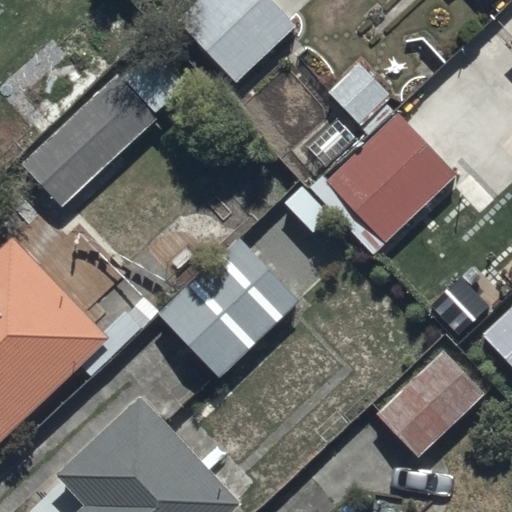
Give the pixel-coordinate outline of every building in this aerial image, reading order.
[(275,0),(168,0),(160,8),(235,82),(296,20),(275,0)] [(90,74),(49,33),(0,78),(0,92),(33,127),(90,74)] [(115,65),(17,154),(63,205),(163,116),(156,108),(199,70),(167,35),(123,74),(115,65)] [(458,171),(398,110),(315,190),(375,252),(458,171)] [(249,233),(161,310),(217,375),(306,298),(249,233)] [(0,467),(2,466),(0,462),(0,441),(113,338),(17,234),(0,249),(0,467)] [(511,294),(475,328),(511,369),(511,294)] [(443,341),(375,402),(419,451),(487,391),(443,341)] [(143,393),(21,504),(27,511),(232,511),(243,502),(143,393)]
